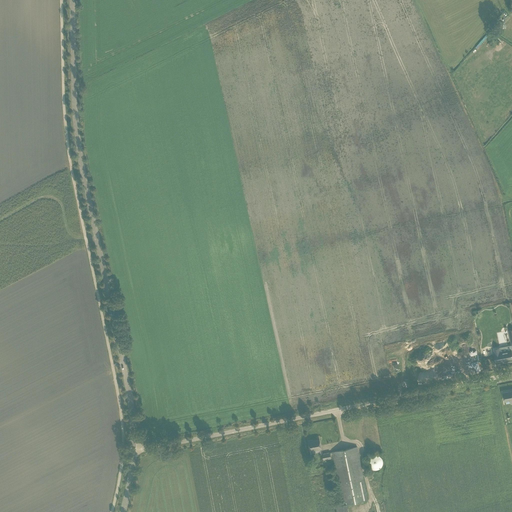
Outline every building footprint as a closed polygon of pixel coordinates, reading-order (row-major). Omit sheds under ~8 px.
[(499,348),(493,349),(494,353),(496,362),(511,358),(511,354),(511,355),(511,354),(511,350),(500,352),(499,348)] [(389,365),(391,372),(399,370),(397,363),(389,365)] [(511,402),(511,389),(511,390),(511,391),(502,393),(504,401),(510,400),(510,403),(511,402)] [(313,440),(313,439),(308,440),(310,451),(317,449),(317,450),(321,449),(319,439),(313,440)] [(336,506),(336,511),(347,511),(346,504),(368,500),(357,447),(332,452),(343,505),(336,506)] [(383,462),(383,461),(383,460),(383,459),(382,459),(382,458),(382,457),(381,457),(381,456),(380,456),(379,455),(378,455),(378,454),(377,454),(376,454),(375,454),(374,454),(373,454),(372,455),(371,455),(370,456),(369,457),(368,458),(368,459),(368,460),(367,460),(367,461),(367,462),(367,463),(368,464),(368,465),(368,466),(369,466),(369,467),(370,467),(370,468),(371,469),(372,469),(373,469),(374,469),(375,470),(376,470),(378,469),(379,469),(380,468),(381,467),(382,466),(382,465),(383,464),(383,463),(383,462)]
